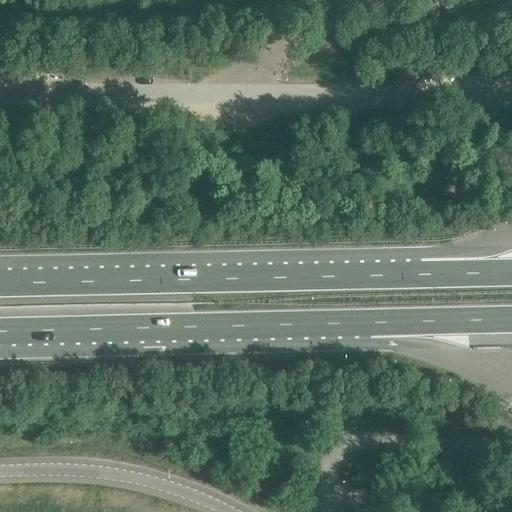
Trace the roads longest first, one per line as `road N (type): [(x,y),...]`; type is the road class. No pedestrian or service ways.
road 1 (unclassified): [(0,90),(511,97)]
road 2 (trunk): [(415,272),(0,283)]
road 3 (trunk): [(0,332),(367,325)]
road 4 (tertiary): [(217,511),(153,483),(38,467),(0,470)]
road 5 (trunk): [(367,325),(511,322)]
road 6 (trunk): [(367,325),(485,369)]
